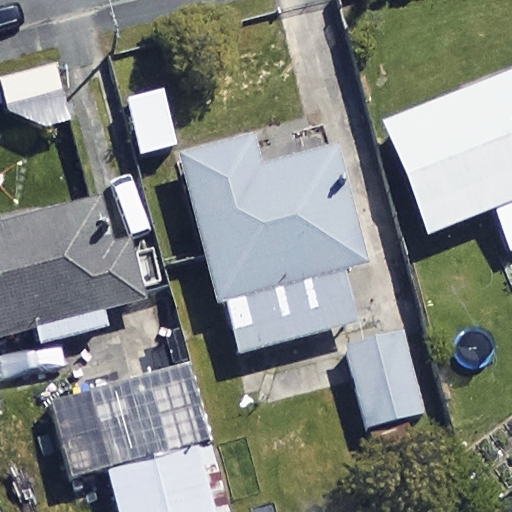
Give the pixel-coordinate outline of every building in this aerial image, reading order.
[(0,84),(0,87),(8,120),(63,106),(54,71),(0,84)] [(511,87),(384,135),(427,248),(495,222),(509,260),(511,258),(511,87)] [(177,159),(166,103),(128,111),(140,167),(177,159)] [(263,179),(255,149),(181,171),(238,368),(361,332),(346,279),(371,272),(338,157),(263,179)] [(23,347),(40,343),(43,357),(108,340),(105,326),(143,317),(113,196),(0,224),(0,413),(38,404),(23,347)] [(421,424),(396,340),(345,354),(370,439),(421,424)] [(209,453),(188,380),(144,393),(132,350),(86,363),(120,480),(96,487),(102,511),(211,511),(196,457),(209,453)] [(498,431),(494,431),(488,432),(482,434),(477,437),(472,441),(468,446),(465,451),(463,457),(461,463),(461,470),(463,476),(465,482),(468,487),(472,492),(476,496),(482,499),(488,501),(494,502),(500,502),(506,501),(511,499),(511,498),(511,434),(506,432),(500,431),(498,431)]
